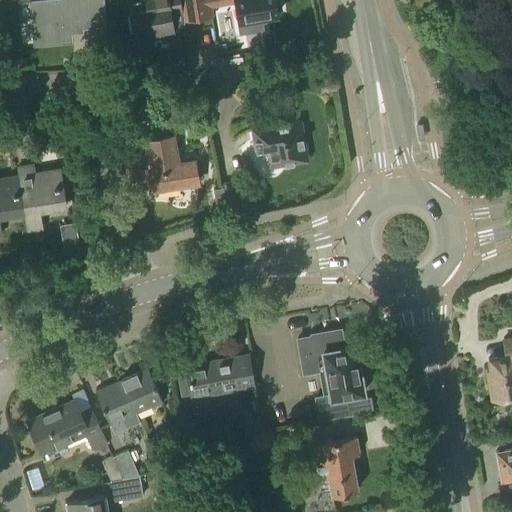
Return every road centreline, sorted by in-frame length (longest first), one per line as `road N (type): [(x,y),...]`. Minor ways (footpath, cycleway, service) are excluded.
road 1 (residential): [(96,82),(126,300)]
road 2 (tertiary): [(453,511),(427,360)]
road 3 (residential): [(96,82),(245,72)]
road 4 (tertiary): [(0,354),(126,300)]
road 5 (tertiary): [(126,300),(256,266)]
road 6 (tertiary): [(256,266),(288,268),(375,250)]
